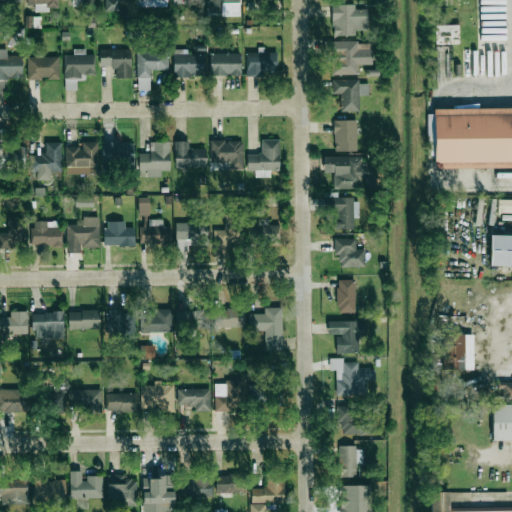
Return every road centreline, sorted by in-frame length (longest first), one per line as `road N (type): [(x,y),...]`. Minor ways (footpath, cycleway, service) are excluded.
road 1 (residential): [(308,511),(300,0)]
road 2 (residential): [(0,444),(308,439)]
road 3 (residential): [(0,278),(304,274)]
road 4 (residential): [(0,110),(301,108)]
